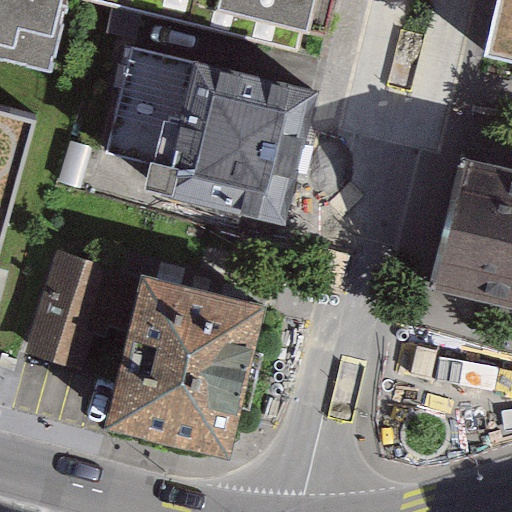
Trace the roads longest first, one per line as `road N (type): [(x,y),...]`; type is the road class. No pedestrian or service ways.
road 1 (residential): [(424,0),(301,511)]
road 2 (tertiary): [(0,464),(168,511)]
